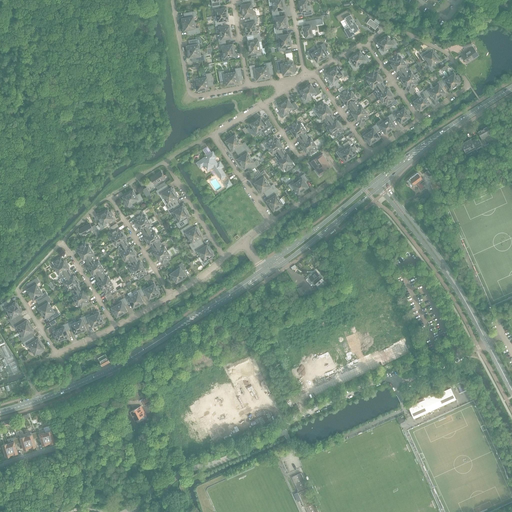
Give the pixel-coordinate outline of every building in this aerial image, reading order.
[(252,5),(254,5),(253,0),(249,0),(247,1),(247,3),(241,5),(241,7),(240,7),(241,11),(253,9),(252,5)] [(312,14),(310,5),(307,6),(306,0),(300,0),(301,0),(299,1),(300,3),(299,3),(299,7),(300,7),(301,12),(304,11),(305,16),(312,14)] [(285,9),(284,8),(284,7),(285,7),(284,3),(273,5),(274,9),(271,9),(272,15),(279,13),(278,10),(285,9)] [(228,13),(227,9),(226,9),(226,7),(219,8),(219,6),(213,7),(214,12),(216,12),(216,15),(228,13)] [(256,17),(255,12),(253,12),(253,9),(241,11),(242,15),(243,15),(243,17),(250,16),(250,19),(256,17)] [(358,27),(350,14),(347,10),(336,16),(339,21),(344,18),(349,26),(344,29),(349,37),(354,34),(354,33),(356,31),(357,34),(360,32),(359,30),(360,29),(359,29),(358,27)] [(194,22),(193,17),(197,16),(196,11),(184,13),(185,18),(182,18),(182,20),(181,21),(182,25),(194,22)] [(228,20),(228,17),(229,17),(228,13),(216,15),(217,19),(215,19),(216,25),(222,24),(222,21),(228,20)] [(288,21),(287,17),(286,17),(286,15),(279,16),(279,13),(272,15),(273,20),(276,20),(276,23),(288,21)] [(255,24),(258,23),(257,19),(260,19),(260,17),(256,17),(250,19),(251,22),(244,23),(245,25),(244,25),(245,29),(256,27),(255,24)] [(378,25),(376,23),(370,19),(367,23),(373,27),(375,29),(378,25)] [(316,29),(315,20),(306,21),(306,26),(304,26),(305,31),(304,31),(304,35),(305,35),(306,37),(307,37),(307,38),(311,37),(311,36),(313,36),(312,30),(316,29)] [(288,27),(288,25),(288,21),(276,23),(277,27),(275,27),(276,33),(282,32),(282,29),(288,27)] [(200,33),(199,28),(196,28),(194,22),(182,25),(183,29),(184,29),(184,31),(187,30),(188,35),(200,33)] [(231,32),(230,27),(229,28),(229,26),(223,27),(222,24),(216,25),(217,31),(219,30),(220,34),(231,32)] [(260,36),(259,30),(257,30),(256,27),(245,29),(245,33),(246,33),(247,35),(253,34),(253,37),(260,36)] [(231,38),(231,36),(232,36),(231,32),(220,34),(220,37),(218,38),(219,43),(226,42),(225,39),(231,38)] [(291,40),(290,35),(289,36),(289,34),(283,35),(282,32),(276,33),(277,39),(279,38),(280,42),(291,40)] [(398,44),(394,39),(391,41),(388,35),(386,36),(385,36),(382,38),(389,48),(391,46),(393,47),(398,44)] [(248,43),(247,43),(248,47),(261,45),(261,41),(260,36),(253,37),(254,40),(248,41),(248,43)] [(187,48),(186,48),(187,52),(199,50),(198,44),(202,43),(201,38),(199,38),(197,39),(189,40),(189,45),(187,46),(187,48)] [(389,48),(382,38),(379,40),(379,41),(377,42),(381,48),(378,49),(382,55),(387,51),(386,50),(389,48)] [(285,47),(291,46),(291,44),(292,44),(291,40),(280,42),(280,45),(278,46),(279,51),(285,50),(285,47)] [(234,50),(234,46),(233,46),(232,44),(226,45),(226,42),(219,43),(220,49),(222,48),(223,52),(234,50)] [(327,56),(324,50),(327,49),(324,43),(318,46),(320,48),(317,50),(323,60),(326,58),(326,57),(327,56)] [(261,45),(248,47),(249,51),(250,51),(250,53),(256,52),(257,55),(258,55),(266,54),(265,48),(262,48),(261,45)] [(467,63),(478,55),(473,47),(462,55),(462,56),(459,58),(461,61),(464,59),(467,63)] [(205,60),(204,55),(200,55),(199,50),(187,52),(188,56),(189,56),(189,58),(192,57),(193,62),(205,60)] [(235,56),(234,54),(235,54),(234,50),(223,52),(224,55),(221,56),(223,62),(229,60),(228,57),(235,56)] [(323,60),(317,50),(314,52),(312,50),(307,53),(311,58),(314,57),(317,62),(319,61),(319,62),(323,60)] [(428,61),(437,54),(435,51),(434,51),(433,50),(428,53),(426,51),(420,54),(424,59),(426,58),(428,61)] [(370,60),(366,54),(363,56),(360,51),(358,52),(358,51),(354,53),(361,63),(364,61),(365,63),(370,60)] [(361,63),(354,53),(351,56),(350,58),(353,63),(350,65),(354,70),(359,67),(358,65),(361,63)] [(393,68),(404,60),(401,57),(400,57),(397,54),(389,59),(392,63),(391,64),(392,65),(391,65),(393,68)] [(435,64),(440,60),(439,58),(437,54),(428,61),(430,64),(428,65),(431,70),(436,66),(435,64)] [(289,75),(287,62),(281,63),(281,60),(276,61),(278,73),(282,72),(283,75),(285,75),(285,76),(289,75)] [(407,69),(405,65),(406,64),(404,60),(393,68),(395,71),(395,70),(396,71),(397,71),(399,74),(407,69)] [(296,70),(295,64),(294,64),(293,61),(287,62),(289,75),(293,74),(293,73),(295,73),(295,70),(296,70)] [(273,74),(271,62),(266,63),(266,66),(261,67),(263,80),(267,79),(267,78),(269,78),(268,75),(273,74)] [(263,80),(261,67),(255,68),(254,65),(249,66),(251,78),(256,77),(257,80),(259,79),(259,80),(263,80)] [(347,75),(343,70),(340,71),(337,66),(335,67),(335,66),(331,69),(338,78),(340,76),(342,78),(347,75)] [(242,80),(240,68),(235,68),(236,72),(230,73),(232,85),(236,84),(238,83),(238,80),(242,80)] [(338,78),(331,69),(328,71),(328,72),(326,73),(330,78),(327,80),(331,85),(336,82),(335,80),(338,78)] [(403,83),(414,75),(411,71),(410,72),(407,69),(399,74),(402,78),(401,78),(402,80),(401,80),(403,83)] [(370,84),(381,76),(379,74),(378,74),(377,73),(376,74),(374,70),(366,75),(368,79),(367,80),(370,84)] [(232,85),(230,73),(224,74),(224,71),(219,72),(221,84),(225,83),(226,85),(228,85),(228,86),(232,85)] [(459,79),(460,78),(457,75),(456,75),(453,71),(451,73),(452,74),(449,76),(456,86),(459,84),(459,83),(460,82),(459,79)] [(213,85),(211,73),(206,74),(207,77),(201,78),(203,90),(207,90),(207,89),(209,88),(208,86),(213,85)] [(418,84),(415,80),(416,79),(414,75),(403,83),(405,85),(406,85),(406,86),(407,86),(410,89),(418,84)] [(384,85),(382,81),(383,81),(382,79),(381,76),(370,84),(372,88),(374,87),(376,90),(384,85)] [(456,86),(449,76),(446,78),(445,77),(440,80),(444,85),(447,84),(450,89),(452,88),(456,86)] [(203,90),(201,78),(195,79),(195,82),(194,83),(195,89),(196,88),(197,91),(199,90),(199,91),(203,90)] [(445,92),(442,87),(444,85),(440,80),(436,83),(437,85),(434,87),(441,97),(444,94),(443,93),(445,92)] [(320,92),(317,87),(314,89),(310,83),(309,85),(308,84),(305,86),(311,96),(314,94),(315,96),(320,92)] [(380,99),(391,91),(389,88),(388,89),(387,88),(384,85),(376,90),(379,94),(377,95),(380,99)] [(311,96),(305,86),(301,88),(302,89),(300,90),(304,96),(301,97),(304,103),(309,100),(308,98),(311,96)] [(441,97),(434,87),(431,89),(430,87),(425,90),(429,96),(431,94),(435,99),(437,98),(437,99),(441,97)] [(343,102),(354,94),(351,91),(350,91),(348,88),(340,93),(342,97),(341,98),(342,99),(341,99),(343,102)] [(430,103),(426,98),(429,96),(425,90),(420,94),(422,96),(419,98),(425,107),(429,105),(428,104),(430,103)] [(394,100),(392,96),(393,95),(392,94),(393,94),(391,91),(380,99),(383,102),(384,102),(386,105),(394,100)] [(358,103),(355,99),(357,98),(354,94),(343,102),(345,105),(346,104),(347,105),(348,105),(350,108),(358,103)] [(298,107),(294,102),(291,104),(288,98),(286,100),(286,99),(282,101),(289,111),(292,109),(293,111),(298,107)] [(425,107),(419,98),(416,100),(414,98),(412,99),(415,104),(414,105),(417,108),(418,107),(420,110),(421,109),(422,109),(425,107)] [(289,111),(282,101),(279,103),(279,104),(278,105),(281,111),(278,112),(282,118),(287,115),(286,113),(289,111)] [(319,116),(330,108),(328,105),(327,106),(326,105),(325,105),(323,102),(315,107),(318,111),(316,112),(319,116)] [(353,117),(364,109),(362,105),(360,106),(358,103),(350,108),(352,112),(352,114),(353,117)] [(409,114),(410,113),(408,109),(406,110),(403,105),(401,107),(402,109),(399,111),(406,120),(409,118),(409,117),(411,116),(409,114)] [(333,117),(331,113),(332,113),(331,111),(332,111),(330,108),(319,116),(322,120),(323,119),(325,122),(333,117)] [(368,118),(366,114),(367,113),(364,109),(353,117),(355,119),(356,119),(357,120),(358,119),(360,123),(368,118)] [(406,120),(399,111),(397,113),(395,111),(391,114),(394,120),(397,118),(400,123),(402,122),(403,123),(406,120)] [(395,127),(392,121),(394,120),(391,114),(386,117),(387,119),(384,121),(391,131),(394,129),(394,128),(395,127)] [(258,117),(255,119),(262,129),(265,133),(271,129),(269,126),(271,125),(267,120),(264,122),(263,120),(261,116),(259,117),(258,117)] [(329,131),(340,123),(338,120),(337,121),(337,120),(336,120),(333,117),(325,122),(328,126),(326,127),(329,131)] [(249,127),(246,129),(248,132),(250,135),(253,133),(255,136),(260,132),(259,131),(262,129),(255,119),(252,121),(252,122),(250,123),(254,129),(251,130),(249,127)] [(292,134),(303,126),(301,123),(299,123),(297,120),(289,125),(291,129),(291,130),(291,131),(290,131),(292,134)] [(391,131),(384,121),(381,123),(380,122),(375,125),(379,130),(381,128),(385,134),(387,132),(387,133),(391,131)] [(344,132),(341,128),(342,127),(341,126),(342,126),(340,123),(329,131),(332,134),(333,133),(336,137),(344,132)] [(380,137),(376,132),(379,130),(375,125),(370,128),(372,130),(369,132),(375,141),(379,139),(378,138),(380,137)] [(307,135),(305,131),(306,130),(303,126),(292,134),(294,137),(295,136),(296,137),(297,137),(299,140),(307,135)] [(487,127),(478,132),(479,135),(482,139),(480,140),(482,144),(482,143),(484,146),(485,145),(487,149),(491,146),(489,143),(487,144),(484,139),(491,135),(487,127)] [(375,141),(369,132),(366,134),(365,132),(362,134),(365,138),(364,139),(367,143),(368,142),(370,144),(371,143),(372,144),(375,141)] [(228,146),(238,139),(235,134),(232,136),(231,135),(226,138),(227,139),(225,141),(226,142),(226,143),(228,146)] [(303,149),(314,141),(311,137),(310,138),(307,135),(299,140),(302,144),(301,144),(302,145),(301,146),(303,149)] [(269,150),(280,142),(279,139),(278,140),(277,139),(276,139),(273,136),(266,141),(268,145),(267,146),(269,150)] [(470,139),(461,144),(466,152),(475,147),(476,149),(482,146),(478,138),(476,139),(472,141),(470,139)] [(247,146),(244,142),(242,144),(238,139),(228,146),(230,150),(231,149),(232,151),(235,149),(237,153),(247,146)] [(317,150),(315,146),(316,145),(314,141),(303,149),(304,152),(305,151),(306,152),(307,151),(309,155),(317,150)] [(348,141),(343,145),(345,148),(352,158),(355,155),(356,154),(355,151),(356,150),(353,146),(352,147),(350,145),(351,145),(348,141)] [(284,151),(281,147),(282,147),(281,145),(282,145),(280,142),(269,150),(272,154),(273,153),(276,156),(284,151)] [(251,157),(247,152),(250,150),(247,146),(237,153),(240,157),(238,158),(239,160),(238,161),(240,164),(251,157)] [(341,148),(336,152),(340,157),(342,155),(346,161),(348,159),(348,160),(352,158),(345,148),(342,150),(341,148)] [(280,165),(291,157),(289,154),(288,155),(287,154),(286,154),(284,151),(276,156),(278,160),(277,161),(280,165)] [(222,166),(220,163),(220,162),(219,163),(219,162),(217,163),(214,158),(215,157),(215,156),(216,156),(216,155),(215,156),(213,153),(213,152),(212,153),(212,152),(197,162),(198,163),(197,163),(197,164),(200,167),(199,167),(200,167),(200,166),(201,167),(204,165),(207,171),(212,167),(220,178),(221,178),(222,179),(222,178),(225,176),(225,175),(221,168),(222,167),(222,166),(223,166),(222,166)] [(332,167),(328,161),(327,162),(325,160),(326,159),(323,154),(317,157),(318,158),(315,160),(314,159),(310,161),(317,172),(319,176),(323,173),(321,172),(326,168),(327,170),(332,167)] [(260,164),(257,160),(254,162),(251,157),(240,164),(243,168),(243,167),(245,169),(247,167),(250,171),(260,164)] [(294,166),(292,162),(292,161),(292,160),(291,157),(280,165),(282,168),(284,168),(286,171),(294,166)] [(267,181),(264,176),(267,174),(264,170),(254,177),(256,181),(254,183),(255,184),(254,185),(257,188),(267,181)] [(165,178),(161,171),(156,174),(151,178),(151,177),(150,178),(155,184),(165,178)] [(424,181),(418,172),(409,178),(409,179),(406,181),(408,183),(407,184),(409,186),(410,186),(411,187),(414,185),(417,184),(421,189),(424,186),(422,183),(424,181)] [(308,187),(305,181),(307,179),(304,174),(299,177),(300,179),(297,181),(304,191),(307,188),(308,187)] [(276,188),(273,184),(271,186),(267,181),(257,188),(259,192),(260,191),(261,193),(263,191),(266,195),(276,188)] [(304,191),(297,181),(294,183),(293,181),(288,185),(292,190),(295,188),(298,194),(300,192),(300,193),(304,191)] [(442,187),(440,181),(431,184),(433,191),(442,187)] [(175,192),(173,188),(172,189),(171,187),(169,188),(166,184),(156,191),(159,195),(161,193),(165,198),(175,192)] [(151,194),(146,187),(142,190),(146,197),(151,194)] [(280,199),(276,194),(279,192),(276,188),(266,195),(269,199),(266,200),(268,202),(267,203),(269,206),(280,199)] [(142,199),(139,193),(136,195),(133,190),(131,191),(131,190),(127,192),(133,202),(136,200),(137,202),(142,199)] [(133,202),(127,192),(124,194),(124,195),(122,196),(124,199),(123,200),(125,204),(126,203),(129,207),(131,206),(130,204),(133,202)] [(178,203),(175,199),(178,197),(177,196),(178,195),(175,192),(165,198),(168,203),(165,205),(168,209),(178,203)] [(280,206),(283,204),(284,203),(281,198),(282,198),(281,198),(280,199),(269,206),(271,210),(272,209),(273,211),(275,209),(276,211),(281,207),(280,206)] [(187,210),(185,206),(184,207),(183,205),(180,207),(178,203),(168,209),(170,213),(173,212),(176,217),(187,210)] [(112,216),(113,215),(111,211),(109,212),(108,209),(106,210),(106,209),(102,212),(108,222),(111,220),(112,221),(115,220),(112,216)] [(189,221),(187,217),(189,216),(188,214),(189,214),(187,210),(176,217),(179,222),(176,223),(179,228),(189,221)] [(108,222),(102,212),(98,214),(99,215),(97,216),(101,221),(98,223),(101,228),(106,225),(105,223),(108,222)] [(137,226),(148,219),(146,215),(144,216),(142,212),(134,218),(136,221),(135,222),(136,223),(135,224),(137,226)] [(151,228),(149,224),(150,223),(148,219),(137,226),(138,229),(139,229),(140,230),(141,229),(143,233),(151,228)] [(100,233),(95,225),(91,226),(90,223),(80,229),(83,235),(93,230),(96,235),(100,233)] [(200,231),(198,227),(197,228),(196,226),(193,227),(191,223),(180,230),(183,234),(186,232),(189,237),(200,231)] [(113,241),(124,234),(123,231),(122,232),(121,231),(120,231),(118,227),(110,233),(112,236),(111,237),(113,241)] [(146,242),(158,235),(155,231),(154,232),(151,228),(143,233),(146,237),(145,237),(145,238),(144,239),(146,242)] [(202,242),(200,238),(202,236),(201,235),(202,234),(200,231),(189,237),(192,242),(189,244),(192,248),(202,242)] [(127,243),(125,239),(126,239),(125,237),(126,237),(124,234),(113,241),(116,245),(117,244),(119,248),(127,243)] [(161,243),(159,240),(160,239),(158,235),(146,242),(148,245),(149,244),(150,245),(153,248),(161,243)] [(80,256),(91,249),(89,245),(87,246),(85,242),(77,247),(79,251),(78,251),(79,253),(78,253),(80,256)] [(211,249),(209,245),(208,246),(207,244),(205,246),(202,242),(192,248),(195,253),(197,251),(200,256),(211,249)] [(123,256),(134,249),(132,247),(131,247),(131,246),(130,247),(127,243),(119,248),(122,252),(120,252),(123,256)] [(156,257),(167,250),(165,246),(163,247),(161,243),(153,248),(155,252),(154,252),(155,254),(154,254),(156,257)] [(95,257),(92,254),(94,253),(91,249),(80,256),(82,259),(83,258),(83,259),(84,259),(87,263),(95,257)] [(137,258),(135,254),(136,254),(135,253),(136,252),(134,249),(123,256),(125,260),(126,260),(129,263),(137,258)] [(211,249),(200,256),(203,260),(201,262),(204,266),(209,262),(208,260),(212,258),(211,256),(214,255),(213,253),(211,249)] [(171,259),(168,255),(170,254),(167,250),(156,257),(158,260),(158,259),(159,260),(160,260),(162,264),(171,259)] [(56,270),(67,263),(66,260),(65,261),(64,260),(63,260),(61,256),(53,262),(55,265),(54,266),(56,270)] [(90,271),(101,264),(98,260),(97,261),(95,257),(87,263),(89,266),(88,267),(89,268),(88,268),(90,271)] [(132,272),(143,265),(142,262),(141,262),(140,261),(139,262),(137,258),(129,263),(131,267),(130,268),(132,272)] [(70,272),(68,268),(69,268),(68,267),(69,266),(67,263),(56,270),(59,274),(60,273),(62,277),(70,272)] [(186,275),(183,270),(185,268),(182,263),(177,266),(178,268),(175,270),(182,280),(185,277),(185,276),(186,275)] [(104,273),(102,269),(103,268),(101,264),(90,271),(91,274),(92,274),(93,275),(94,274),(96,278),(104,273)] [(147,274),(144,270),(145,269),(144,268),(145,268),(143,265),(132,272),(135,276),(136,275),(138,279),(147,274)] [(182,280),(175,270),(172,272),(171,270),(169,272),(172,276),(171,277),(173,281),(175,280),(176,282),(178,281),(179,282),(182,280)] [(322,278),(316,271),(309,277),(314,284),(322,278)] [(62,277),(60,279),(62,282),(63,281),(66,285),(77,278),(75,276),(74,276),(74,275),(73,276),(70,272),(62,277)] [(99,287),(110,280),(108,276),(106,276),(104,273),(96,278),(98,281),(97,282),(98,283),(97,284),(99,287)] [(40,288),(37,283),(39,282),(37,277),(26,284),(29,288),(27,289),(28,291),(27,292),(29,295),(40,288)] [(80,287),(78,284),(79,283),(78,282),(79,281),(77,278),(66,285),(68,289),(69,289),(72,292),(80,287)] [(114,288),(111,284),(113,284),(110,280),(99,287),(101,289),(102,289),(102,290),(103,289),(106,293),(114,288)] [(160,289),(158,285),(156,286),(154,281),(151,283),(152,285),(149,286),(155,297),(159,295),(158,294),(160,293),(158,290),(160,289)] [(319,289),(326,283),(324,281),(317,287),(319,289)] [(155,297),(149,286),(146,288),(145,286),(140,289),(143,295),(146,293),(149,299),(151,298),(151,299),(155,297)] [(75,301),(86,294),(85,291),(84,291),(83,290),(82,291),(80,287),(72,292),(74,296),(73,297),(75,301)] [(48,296),(46,292),(43,293),(40,288),(29,295),(31,299),(32,298),(33,300),(35,298),(38,302),(48,296)] [(144,302),(140,296),(143,295),(140,289),(135,292),(136,294),(133,295),(139,306),(142,304),(142,303),(144,302)] [(113,298),(112,295),(110,292),(105,295),(108,301),(113,298)] [(86,294),(75,301),(78,305),(79,304),(81,308),(86,305),(90,303),(87,299),(88,298),(87,297),(88,297),(86,294)] [(139,306),(133,295),(130,297),(129,295),(124,298),(127,304),(130,302),(133,308),(135,307),(135,308),(139,306)] [(51,307),(48,302),(51,300),(48,296),(38,302),(40,306),(38,308),(39,309),(38,310),(40,313),(51,307)] [(127,311),(124,305),(127,304),(124,298),(119,301),(120,303),(117,304),(122,315),(126,313),(126,312),(127,311)] [(19,306),(17,303),(16,303),(15,301),(12,303),(10,299),(0,304),(0,306),(2,310),(5,308),(8,313),(19,306)] [(122,315),(117,304),(114,306),(113,304),(110,306),(113,310),(111,311),(114,315),(115,314),(117,317),(118,316),(119,317),(122,315)] [(21,317),(19,313),(21,312),(20,310),(21,310),(19,306),(8,313),(11,318),(8,319),(11,324),(21,317)] [(60,314),(57,310),(54,312),(51,307),(40,313),(43,317),(44,317),(45,318),(47,317),(49,321),(60,314)] [(104,319),(102,314),(100,315),(98,310),(96,311),(97,313),(93,315),(98,325),(102,324),(101,323),(103,322),(102,319),(104,319)] [(98,325),(93,315),(90,316),(89,314),(84,316),(86,322),(89,321),(92,327),(94,326),(94,327),(98,325)] [(86,329),(84,323),(86,322),(84,316),(79,318),(80,320),(76,322),(81,333),(85,331),(84,330),(86,329)] [(30,324),(28,321),(27,321),(26,320),(24,321),(21,317),(11,324),(14,328),(16,326),(19,331),(30,324)] [(81,333),(76,322),(73,323),(72,321),(69,322),(68,320),(66,321),(67,323),(69,329),(72,328),(75,334),(76,333),(77,334),(81,333)] [(69,336),(66,330),(69,329),(67,323),(61,325),(62,327),(59,329),(63,340),(67,338),(67,337),(69,336)] [(33,336),(30,332),(33,330),(32,328),(30,324),(19,331),(22,336),(20,338),(22,342),(33,336)] [(63,340),(59,329),(56,330),(55,328),(52,329),(54,334),(53,335),(55,339),(56,338),(57,341),(59,340),(60,341),(63,340)] [(41,343),(39,339),(39,340),(37,338),(35,339),(33,336),(22,342),(25,346),(28,345),(31,349),(41,343)] [(42,350),(44,349),(43,347),(44,346),(41,343),(31,349),(34,355),(37,353),(38,354),(43,351),(42,350)] [(110,362),(107,357),(99,361),(102,366),(110,362)] [(469,389),(465,380),(456,384),(459,393),(469,389)] [(438,407),(456,399),(451,388),(425,400),(424,397),(418,400),(419,402),(409,407),(414,418),(420,415),(422,419),(432,414),(439,411),(438,407)] [(131,412),(135,420),(137,422),(138,422),(146,418),(147,417),(145,415),(146,414),(141,406),(131,412)] [(44,430),(48,443),(49,443),(54,442),(51,433),(55,432),(53,426),(49,427),(50,430),(44,432),(44,430)] [(38,431),(34,432),(36,438),(39,437),(42,445),(46,444),(46,443),(48,443),(44,430),(38,431)] [(31,432),(25,434),(29,447),(30,447),(35,446),(33,439),(36,438),(34,432),(31,433),(31,432)] [(19,437),(16,438),(18,443),(21,442),(23,449),(28,448),(28,447),(29,447),(25,434),(19,436),(19,437)] [(13,441),(7,443),(11,454),(12,454),(17,453),(15,444),(18,443),(16,438),(13,439),(13,441)] [(1,442),(0,442),(0,448),(3,448),(5,456),(10,455),(11,454),(7,443),(2,444),(1,442)] [(316,503),(309,487),(308,488),(301,473),(292,477),(298,492),(305,508),(305,507),(307,511),(318,511),(315,503),(316,503)]
